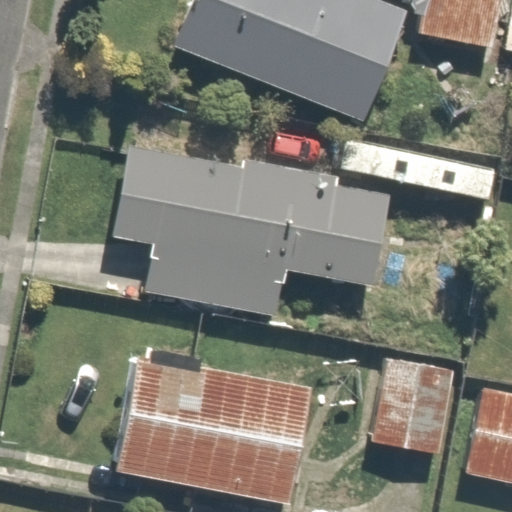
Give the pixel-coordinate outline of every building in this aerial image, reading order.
[(353,119),(397,10),(372,0),(175,0),(159,41),(353,119)] [(415,0),(411,28),(485,39),(491,0),(415,0)] [(491,157),(335,124),(327,161),(483,195),(491,157)] [(382,192),(120,145),(105,228),(142,235),(131,294),(270,319),(278,274),(365,290),(382,192)] [(451,354),(372,346),(363,438),(442,446),(451,354)] [(305,390),(132,349),(104,467),(277,508),(305,390)] [(511,384),(475,377),(456,467),(511,479),(511,384)]
